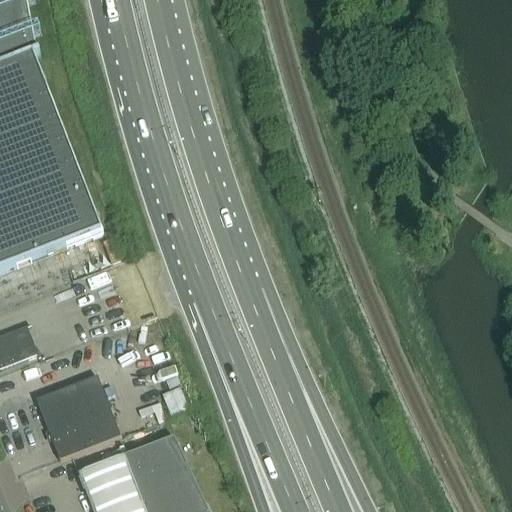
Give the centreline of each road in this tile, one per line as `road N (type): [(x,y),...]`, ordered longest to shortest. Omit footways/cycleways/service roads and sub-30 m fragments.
road 1 (trunk): [(116,0),(206,297)]
road 2 (trunk): [(249,295),(156,0)]
road 3 (trunk): [(368,511),(249,295)]
road 4 (trunk): [(338,511),(249,295)]
road 5 (trunk): [(206,297),(296,511)]
road 6 (trunk): [(206,297),(222,395),(257,511)]
